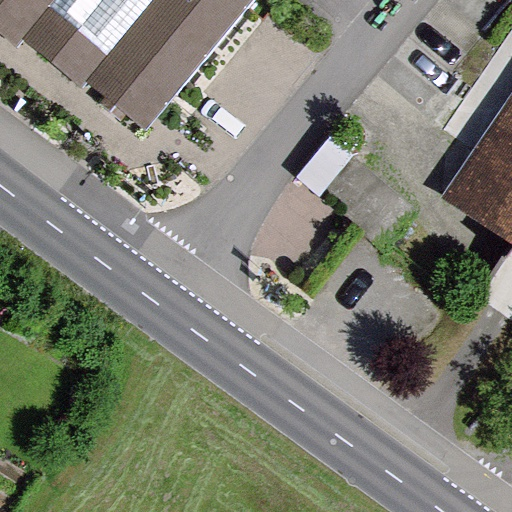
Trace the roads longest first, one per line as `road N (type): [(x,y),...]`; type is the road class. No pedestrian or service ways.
road 1 (residential): [(411,0),(157,302)]
road 2 (primary): [(442,511),(157,302)]
road 3 (primary): [(157,302),(0,181)]
